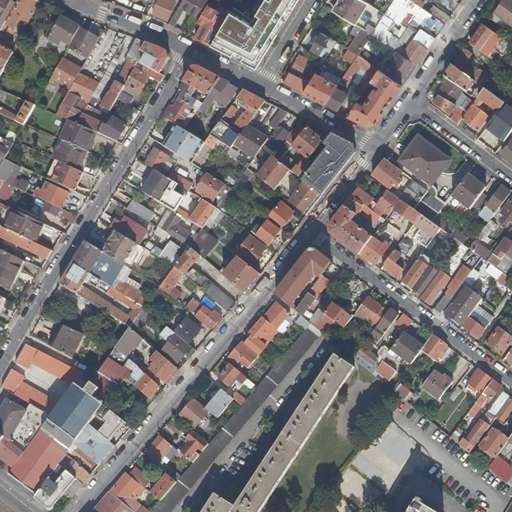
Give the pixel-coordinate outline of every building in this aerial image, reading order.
[(0,0),(0,30),(15,4),(6,0),(0,0)] [(22,32),(40,2),(33,0),(19,0),(6,25),(22,32)] [(167,0),(166,2),(165,1),(161,0),(156,0),(152,10),(154,11),(153,14),(167,20),(175,0),(173,0),(173,1),(171,0),(167,0)] [(182,0),(168,24),(173,27),(183,10),(197,17),(206,0),(182,0)] [(264,0),(250,25),(230,12),(227,16),(210,45),(256,68),(298,0),(264,0)] [(363,29),(371,34),(385,13),(364,0),(339,0),(332,11),(342,16),(349,21),(363,29)] [(364,0),(385,13),(393,0),(376,0),(375,0),(364,0)] [(393,0),(385,13),(371,34),(381,41),(396,52),(416,65),(445,24),(432,15),(421,7),(410,0),(393,0)] [(503,0),(494,14),(511,27),(511,0),(503,0)] [(199,27),(193,37),(210,45),(227,16),(207,3),(196,23),(201,26),(199,28),(199,27)] [(432,15),(445,24),(449,17),(437,9),(432,15)] [(70,45),(80,28),(80,27),(60,16),(50,33),(70,45)] [(497,63),(511,45),(484,25),(470,44),(497,63)] [(88,58),(99,38),(80,28),(70,45),(68,47),(88,58)] [(352,51),(357,55),(371,34),(363,29),(359,33),(357,32),(353,37),(356,39),(349,49),(352,51)] [(329,37),(321,32),(310,49),(319,54),(322,49),(329,37)] [(371,34),(357,55),(368,62),(381,41),(371,34)] [(322,49),(328,53),(335,41),(329,37),(322,49)] [(136,61),(142,51),(147,42),(137,39),(128,56),(130,57),(112,89),(108,94),(100,106),(109,112),(125,86),(138,62),(136,61)] [(147,42),(142,51),(146,54),(141,63),(159,74),(168,60),(167,52),(156,46),(147,42)] [(0,75),(13,53),(0,45),(0,75)] [(466,75),(472,67),(465,62),(468,58),(471,60),(475,55),(465,48),(453,65),(466,75)] [(146,54),(142,51),(136,61),(138,62),(141,63),(146,54)] [(348,58),(353,61),(357,55),(352,51),(348,58)] [(382,72),(402,85),(416,65),(396,52),(382,72)] [(341,80),(338,83),(345,87),(349,81),(359,66),(367,72),(358,86),(353,92),(354,93),(351,98),(356,101),(370,80),(378,69),(368,62),(357,55),(353,61),(341,80)] [(284,83),(302,92),(309,82),(314,74),(305,68),(309,62),(300,56),(293,67),(292,66),(284,83)] [(63,59),(56,71),(62,75),(69,62),(63,59)] [(88,104),(110,64),(103,60),(97,70),(101,73),(97,81),(93,78),(82,97),(85,99),(81,105),(86,108),(88,104)] [(141,63),(138,62),(125,86),(140,94),(150,77),(159,83),(163,76),(159,74),(141,63)] [(466,92),(474,81),(472,79),(466,75),(453,65),(444,77),(447,79),(463,89),(466,92)] [(473,65),(472,67),(466,75),(472,79),(479,69),(473,65)] [(359,66),(349,81),(358,86),(367,72),(359,66)] [(221,79),(200,67),(193,67),(179,89),(183,92),(191,97),(196,89),(208,96),(221,79)] [(74,83),(80,72),(73,68),(67,79),(74,83)] [(356,102),(347,115),(367,125),(375,123),(402,85),(382,72),(378,69),(370,80),(380,87),(377,91),(376,91),(372,96),(370,94),(362,106),(356,102)] [(496,81),(479,69),(472,79),(474,81),(480,85),(485,88),(505,103),(511,94),(511,73),(508,79),(511,81),(511,85),(510,87),(511,88),(511,90),(509,94),(494,83),(496,81)] [(62,75),(56,71),(53,76),(59,79),(62,75)] [(82,97),(93,78),(80,72),(74,83),(56,114),(70,120),(77,123),(83,113),(76,108),(82,97)] [(302,92),(325,103),(335,88),(337,85),(338,83),(341,80),(327,73),(326,75),(321,73),(320,76),(315,73),(314,74),(309,82),(302,92)] [(236,89),(221,79),(208,96),(202,104),(199,108),(205,113),(215,100),(226,106),(236,89)] [(458,96),(463,89),(447,79),(432,101),(448,113),(459,97),(458,96)] [(480,85),(472,95),(477,99),(485,88),(480,85)] [(335,88),(325,103),(336,109),(346,94),(335,88)] [(493,108),(499,112),(505,103),(485,88),(477,99),(474,102),(462,118),(478,131),(489,116),(478,107),(483,101),(485,102),(485,103),(493,108)] [(0,97),(14,104),(17,97),(15,96),(0,89),(0,97)] [(227,145),(231,148),(234,144),(247,126),(265,101),(243,90),(233,103),(236,104),(238,101),(252,108),(247,116),(246,115),(235,130),(221,120),(219,122),(204,142),(212,147),(217,139),(227,145)] [(174,124),(180,127),(196,100),(191,97),(183,92),(174,107),(172,106),(171,106),(169,105),(162,116),(164,117),(174,124)] [(511,94),(505,103),(499,112),(486,129),(493,134),(510,111),(511,112),(511,111),(511,94)] [(85,109),(86,108),(81,105),(85,99),(82,97),(76,108),(83,113),(85,109)] [(468,97),(451,119),(457,124),(459,122),(462,118),(474,102),(468,97)] [(24,126),(25,123),(35,105),(27,101),(18,117),(15,122),(24,126)] [(98,133),(103,124),(87,116),(92,107),(88,104),(86,108),(85,109),(83,113),(77,123),(96,132),(98,133)] [(0,106),(0,114),(15,122),(18,117),(1,106),(0,106)] [(274,129),(286,112),(280,109),(268,125),(274,129)] [(215,119),(219,122),(221,120),(224,115),(220,112),(215,119)] [(111,120),(107,117),(103,124),(98,133),(117,142),(127,126),(113,117),(111,120)] [(149,138),(161,145),(165,141),(164,140),(174,124),(164,117),(154,134),(152,133),(149,138)] [(61,139),(88,151),(96,132),(77,123),(70,120),(61,139)] [(287,141),(274,158),(279,162),(284,156),(292,145),(305,129),(299,124),(286,140),(287,141)] [(234,144),(245,150),(258,132),(247,126),(234,144)] [(265,151),(271,155),(287,133),(279,127),(265,145),(268,147),(265,151)] [(292,172),(296,175),(298,177),(314,157),(312,155),(323,141),(307,128),(305,129),(292,145),(306,156),(300,164),(299,163),(292,172)] [(14,144),(15,141),(18,135),(9,132),(6,140),(14,144)] [(245,150),(255,157),(262,148),(268,139),(258,132),(245,150)] [(303,181),(305,182),(320,195),(354,153),(352,146),(332,135),(324,145),(328,148),(303,181)] [(399,161),(431,185),(432,184),(450,161),(417,136),(399,161)] [(5,159),(14,144),(6,140),(0,137),(0,140),(1,141),(0,142),(0,166),(0,167),(5,159)] [(79,171),(88,151),(61,139),(52,158),(55,159),(61,162),(79,171)] [(502,155),(511,162),(511,141),(502,155)] [(221,153),(226,155),(230,150),(231,148),(227,145),(221,153)] [(156,147),(145,164),(155,171),(161,174),(163,171),(161,170),(163,167),(169,170),(173,164),(167,161),(170,156),(156,147)] [(240,157),(250,163),(255,157),(245,150),(241,156),(240,157)] [(284,156),(279,162),(284,166),(289,160),(284,156)] [(236,162),(247,168),(249,165),(250,163),(240,157),(236,162)] [(263,171),(258,177),(274,190),(288,173),(294,177),(296,175),(292,172),(284,166),(279,162),(274,158),(273,157),(266,166),(264,165),(261,169),(263,171)] [(15,164),(5,159),(0,167),(0,180),(5,183),(15,164)] [(61,162),(55,159),(46,178),(52,181),(61,162)] [(398,179),(402,173),(383,159),(372,176),(390,189),(394,184),(398,187),(402,182),(398,179)] [(79,171),(61,162),(52,181),(75,192),(84,173),(79,171)] [(249,165),(247,168),(253,173),(256,171),(249,165)] [(228,183),(238,169),(234,166),(223,180),(228,183)] [(212,202),(224,184),(196,167),(192,173),(203,180),(196,192),(212,202)] [(232,189),(243,173),(238,169),(228,183),(226,185),(228,186),(232,189)] [(144,194),(159,203),(172,181),(167,178),(161,174),(155,171),(150,178),(153,180),(144,194)] [(172,181),(180,186),(182,184),(181,184),(183,180),(171,172),(167,178),(172,181)] [(452,195),(469,209),(472,205),(481,194),(484,190),(466,176),(452,195)] [(150,178),(142,192),(144,194),(153,180),(150,178)] [(5,183),(0,180),(0,188),(1,187),(6,189),(9,184),(5,183)] [(416,194),(408,205),(413,209),(426,191),(412,180),(407,187),(416,194)] [(21,181),(18,189),(25,192),(29,184),(21,181)] [(305,182),(289,202),(306,215),(320,195),(305,182)] [(14,187),(9,184),(6,189),(1,187),(0,188),(0,199),(4,190),(11,193),(14,187)] [(433,185),(432,184),(431,185),(427,191),(426,191),(413,209),(419,213),(420,214),(431,222),(446,203),(436,196),(436,194),(436,193),(436,191),(435,189),(434,187),(433,185)] [(59,208),(60,208),(68,193),(54,185),(48,197),(46,202),(48,203),(59,208)] [(217,209),(232,189),(228,186),(213,206),(217,209)] [(480,214),(489,220),(509,193),(501,186),(489,202),(486,200),(483,204),(486,206),(480,214)] [(416,194),(407,187),(399,199),(401,200),(408,205),(416,194)] [(236,192),(232,189),(217,209),(221,212),(236,192)] [(389,210),(391,211),(399,199),(387,191),(377,204),(372,201),(373,200),(358,189),(351,197),(379,217),(388,206),(390,207),(389,210)] [(46,202),(48,197),(36,191),(33,196),(46,202)] [(486,197),(481,194),(472,205),(477,209),(486,197)] [(378,219),(383,222),(384,220),(381,218),(379,217),(351,197),(350,196),(343,205),(344,206),(328,226),(329,233),(358,255),(359,254),(372,237),(361,229),(351,221),(356,215),(357,216),(362,210),(364,211),(361,215),(368,220),(368,219),(375,224),(378,219)] [(510,220),(511,222),(511,197),(500,213),(505,217),(502,221),(507,225),(510,220)] [(197,226),(211,205),(202,200),(189,221),(194,224),(197,226)] [(412,223),(419,213),(413,209),(408,205),(401,200),(394,210),(412,223)] [(135,202),(130,210),(151,223),(156,215),(135,202)] [(281,202),(270,215),(283,226),(294,213),(281,202)] [(0,226),(34,243),(44,224),(0,203),(0,226)] [(55,215),(59,208),(48,203),(47,206),(49,207),(48,211),(55,215)] [(197,226),(202,229),(210,218),(217,209),(213,206),(211,205),(197,226)] [(221,212),(217,209),(210,218),(214,221),(221,212)] [(172,214),(163,231),(169,234),(190,247),(194,241),(188,238),(191,233),(178,225),(181,219),(172,214)] [(420,242),(427,247),(436,234),(440,229),(431,222),(420,214),(413,223),(420,228),(417,233),(423,238),(420,242)] [(126,218),(117,232),(143,248),(146,250),(151,252),(153,248),(145,243),(147,241),(142,238),(147,231),(126,218)] [(496,224),(489,220),(480,232),(483,233),(487,236),(496,224)] [(256,230),(253,233),(268,245),(279,231),(267,221),(258,232),(256,230)] [(194,224),(191,229),(193,230),(199,234),(202,229),(197,226),(194,224)] [(388,224),(383,232),(396,240),(400,232),(388,224)] [(51,251),(50,250),(34,243),(0,226),(0,237),(46,259),(51,251)] [(165,240),(169,234),(163,231),(158,228),(154,233),(165,240)] [(194,241),(190,247),(198,254),(203,258),(218,241),(202,229),(199,234),(194,241)] [(436,234),(446,242),(450,236),(450,235),(440,229),(436,234)] [(191,233),(188,238),(194,241),(199,234),(193,230),(191,233)] [(381,233),(377,230),(372,237),(359,254),(376,266),(391,246),(385,242),(383,245),(376,240),(381,233)] [(467,239),(454,230),(450,235),(450,236),(461,243),(463,245),(467,239)] [(102,249),(102,252),(122,264),(130,269),(134,263),(137,265),(144,254),(140,252),(143,248),(117,232),(115,231),(112,231),(108,238),(109,241),(110,242),(108,246),(106,245),(104,245),(102,249)] [(251,267),(266,248),(251,236),(235,255),(238,257),(251,267)] [(446,242),(457,249),(461,243),(450,236),(446,242)] [(412,244),(403,237),(382,266),(396,277),(405,264),(397,258),(399,255),(403,257),(412,244)] [(511,264),(511,243),(504,238),(495,250),(487,262),(488,262),(502,272),(505,274),(511,264)] [(436,239),(425,253),(434,260),(445,246),(436,239)] [(489,251),(474,240),(468,248),(477,255),(481,258),(487,262),(495,250),(492,247),(489,251)] [(85,241),(72,263),(114,288),(120,279),(104,269),(101,269),(95,265),(99,257),(105,260),(104,262),(118,271),(122,264),(102,252),(85,241)] [(172,243),(161,257),(169,263),(179,248),(172,243)] [(28,263),(30,258),(18,252),(17,254),(12,252),(13,250),(7,247),(5,252),(28,263)] [(190,247),(174,267),(182,274),(183,275),(198,254),(190,247)] [(28,263),(5,252),(0,249),(0,285),(14,292),(28,263)] [(315,275),(319,278),(321,275),(330,263),(315,252),(308,253),(275,296),(294,311),(297,308),(292,304),(315,275)] [(431,263),(421,255),(402,281),(412,288),(428,266),(431,263)] [(434,309),(440,313),(471,272),(481,258),(477,255),(470,265),(468,265),(466,268),(463,266),(448,288),(450,289),(444,297),(444,296),(434,309)] [(244,294),(260,274),(251,267),(238,257),(228,269),(225,273),(223,272),(221,274),(244,294)] [(28,263),(40,269),(42,269),(46,262),(39,259),(37,260),(30,258),(28,263)] [(477,277),(488,262),(487,262),(481,258),(471,272),(477,277)] [(78,294),(130,328),(136,321),(82,286),(86,279),(107,293),(108,292),(133,308),(133,310),(131,313),(138,317),(145,307),(130,298),(114,288),(72,263),(60,284),(78,294)] [(439,273),(428,266),(412,288),(422,296),(439,273)] [(160,287),(167,293),(167,294),(182,274),(174,267),(160,287)] [(212,299),(228,313),(232,308),(230,307),(234,302),(209,280),(191,269),(185,276),(200,289),(203,291),(212,299)] [(450,278),(440,271),(439,273),(422,296),(420,298),(430,305),(450,278)] [(497,279),(511,290),(511,279),(505,274),(502,272),(497,279)] [(292,304),(297,308),(319,278),(315,275),(292,304)] [(328,280),(321,275),(319,278),(297,308),(294,311),(301,317),(328,280)] [(120,279),(114,288),(130,298),(135,289),(130,286),(120,279)] [(354,285),(348,280),(342,289),(348,293),(354,285)] [(160,287),(150,300),(157,305),(167,293),(160,287)] [(208,304),(212,299),(203,291),(200,294),(199,296),(208,304)] [(445,313),(462,326),(478,304),(482,299),(473,293),(467,302),(458,295),(445,313)] [(0,312),(1,314),(8,300),(0,295),(0,312)] [(388,311),(368,296),(356,312),(371,324),(374,321),(378,324),(388,311)] [(195,317),(197,314),(193,311),(198,305),(193,300),(185,309),(195,317)] [(289,314),(276,302),(263,318),(271,325),(276,329),(289,314)] [(331,317),(345,327),(351,318),(332,303),(325,313),(314,327),(321,333),(322,334),(330,323),(328,322),(331,317)] [(494,316),(478,304),(462,326),(478,338),(494,316)] [(511,313),(511,309),(507,306),(500,316),(507,321),(511,313)] [(195,317),(209,330),(221,317),(214,310),(211,313),(203,307),(197,314),(195,317)] [(317,308),(307,322),(310,324),(314,327),(325,313),(317,308)] [(398,315),(389,309),(388,311),(378,324),(368,338),(376,344),(398,315)] [(403,331),(412,320),(403,313),(394,323),(403,331)] [(174,332),(176,334),(188,344),(201,329),(187,317),(174,332)] [(296,322),(305,329),(310,324),(307,322),(301,317),(296,322)] [(271,325),(263,318),(250,333),(254,337),(246,345),(248,347),(257,354),(264,346),(258,341),(271,325)] [(169,511),(321,333),(314,327),(310,324),(305,329),(293,344),(273,368),(257,386),(245,400),(240,406),(224,424),(208,443),(201,452),(192,463),(180,476),(176,481),(160,501),(149,511),(169,511)] [(50,347),(73,359),(85,335),(62,325),(50,347)] [(130,328),(116,348),(127,357),(141,337),(130,328)] [(486,344),(502,356),(511,343),(511,342),(511,338),(498,328),(486,344)] [(391,349),(411,364),(421,351),(423,347),(403,332),(391,349)] [(178,362),(191,347),(188,344),(176,334),(165,347),(163,346),(161,348),(178,362)] [(441,352),(446,346),(432,335),(423,347),(421,351),(435,361),(437,359),(439,360),(444,354),(441,352)] [(247,369),(258,355),(257,354),(248,347),(246,345),(243,342),(229,358),(240,367),(242,364),(247,369)] [(511,342),(511,343),(511,349),(504,360),(503,359),(501,361),(505,364),(507,361),(511,365),(511,363),(511,342)] [(32,363),(74,385),(75,384),(81,375),(82,373),(27,344),(16,362),(29,369),(32,363)] [(371,352),(363,345),(353,358),(367,370),(372,374),(382,361),(390,350),(385,346),(383,349),(381,348),(377,353),(373,349),(371,352)] [(176,367),(153,347),(149,351),(151,353),(147,358),(154,364),(150,370),(163,381),(176,367)] [(116,348),(98,372),(119,384),(120,385),(132,370),(134,372),(128,379),(150,397),(159,386),(144,374),(140,368),(127,357),(116,348)] [(215,493),(209,503),(205,500),(200,507),(204,510),(202,511),(231,511),(232,511),(231,511),(259,511),(355,366),(335,354),(328,364),(324,361),(320,368),(324,371),(311,390),(307,387),(303,394),(307,397),(294,416),(290,413),(286,420),(290,423),(277,442),(273,440),(268,447),(273,449),(260,469),(256,466),(251,473),(255,476),(243,495),(239,492),(234,499),(238,501),(235,506),(215,493)] [(395,371),(382,361),(372,374),(385,385),(395,371)] [(229,386),(240,372),(231,364),(219,377),(229,386)] [(31,403),(52,415),(60,403),(24,383),(20,390),(17,389),(25,376),(12,369),(2,387),(31,403)] [(434,370),(422,387),(439,400),(453,381),(447,377),(446,379),(434,370)] [(466,388),(479,398),(492,380),(479,370),(466,388)] [(20,457),(8,473),(37,495),(59,464),(64,458),(67,454),(72,447),(74,444),(89,424),(104,403),(119,384),(98,372),(96,371),(89,381),(81,375),(75,384),(74,385),(60,403),(52,415),(25,452),(20,457)] [(491,400),(501,386),(492,380),(479,398),(468,413),(473,417),(479,410),(476,407),(478,403),(481,405),(487,397),(491,400)] [(411,393),(397,382),(392,390),(401,398),(405,401),(411,393)] [(463,389),(458,385),(449,397),(454,401),(463,389)] [(217,418),(233,399),(231,397),(221,389),(205,408),(208,411),(217,418)] [(235,391),(231,397),(233,399),(240,406),(245,400),(235,391)] [(467,441),(464,439),(463,438),(462,439),(459,444),(466,450),(469,452),(474,446),(496,417),(510,399),(510,398),(503,392),(492,407),(480,420),(467,441)] [(141,402),(131,394),(126,400),(128,401),(125,404),(123,402),(121,404),(123,406),(118,412),(127,419),(141,402)] [(0,432),(5,437),(25,452),(52,415),(31,403),(27,410),(7,399),(0,410),(0,432)] [(194,427),(208,411),(205,408),(194,399),(180,416),(194,427)] [(511,408),(511,400),(510,399),(496,417),(502,422),(511,408)] [(112,410),(104,403),(89,424),(97,430),(112,410)] [(78,447),(95,461),(99,464),(115,445),(97,430),(89,424),(74,444),(77,446),(78,447)] [(480,445),(496,457),(496,456),(508,440),(509,440),(493,428),(480,445)] [(194,431),(177,450),(188,460),(198,449),(201,452),(208,443),(194,431)] [(462,439),(457,436),(453,433),(450,437),(459,444),(462,439)] [(160,461),(173,446),(160,436),(148,450),(160,461)] [(18,456),(20,457),(25,452),(5,437),(2,440),(4,442),(0,446),(0,452),(13,462),(18,456)] [(95,461),(78,447),(72,455),(89,468),(95,461)] [(511,475),(511,468),(496,456),(496,457),(488,468),(506,482),(511,475)] [(70,470),(84,482),(91,474),(77,462),(70,470)] [(59,464),(37,495),(35,498),(48,508),(53,508),(66,493),(71,497),(83,483),(59,464)] [(136,468),(130,474),(145,488),(151,481),(136,468)] [(180,476),(171,468),(167,473),(176,481),(180,476)] [(124,503),(130,495),(132,493),(135,496),(139,492),(135,489),(139,484),(126,472),(110,491),(124,503)] [(167,473),(151,493),(160,501),(176,481),(167,473)] [(102,499),(91,511),(134,511),(124,503),(110,491),(109,491),(102,499)] [(141,504),(130,495),(124,503),(134,511),(141,504)] [(434,511),(421,504),(423,500),(419,498),(417,501),(416,501),(409,511),(434,511)]
